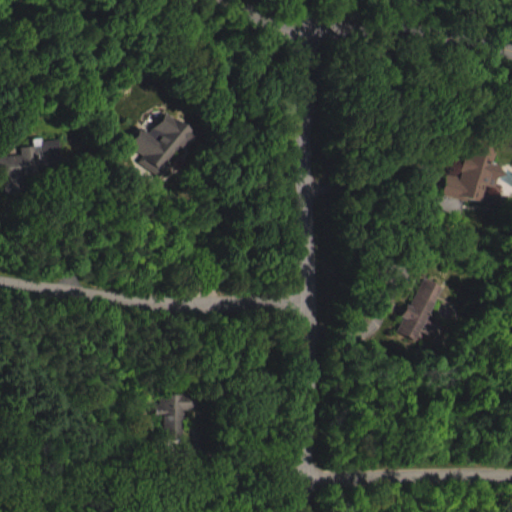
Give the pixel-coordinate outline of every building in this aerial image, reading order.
[(150,148),(141,142),(129,160),(146,171),(142,178),(163,192),(193,147),(164,127),(150,148)] [(67,181),(63,153),(37,156),(38,160),(24,162),(25,169),(0,172),(0,188),(7,188),(10,209),(28,207),(26,186),(67,181)] [(444,208),(482,218),(486,201),(496,203),(502,180),(493,178),(496,165),(469,158),(461,191),(449,188),(444,208)] [(398,348),(416,356),(421,343),(434,348),(440,335),(430,331),(442,301),(422,292),(398,348)] [(196,409),(164,409),(164,419),(157,419),(157,432),(164,432),(164,454),(186,454),(186,428),(196,428),(196,409)]
